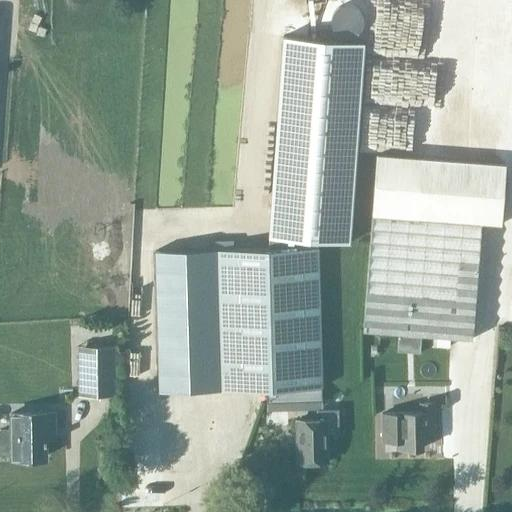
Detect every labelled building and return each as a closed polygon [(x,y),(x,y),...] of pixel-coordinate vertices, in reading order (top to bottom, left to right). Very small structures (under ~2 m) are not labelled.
[(283,35),(268,248),(317,247),(317,240),(350,243),(359,124),(365,42),(283,35)] [(373,157),(368,217),(481,225),(501,227),(505,167),(373,157)] [(124,194),(110,193),(110,213),(123,213),(124,194)] [(481,225),(368,217),(359,334),(473,343),(481,225)] [(268,248),(218,249),(219,318),(221,389),(321,387),(317,247),(268,248)] [(218,249),(156,251),(158,320),(160,391),(221,389),(219,318),(218,249)] [(122,296),(121,262),(111,262),(112,296),(122,296)] [(100,297),(99,308),(122,308),(122,297),(100,297)] [(116,345),(79,345),(79,396),(117,395),(116,345)] [(321,389),(266,392),(267,410),(322,407),(321,389)] [(394,451),(420,451),(419,438),(431,437),(431,405),(417,405),(418,414),(394,415),(380,416),(380,443),(394,443),(394,451)] [(298,420),(299,461),(327,460),(326,434),(340,434),(339,409),(318,410),(318,420),(298,420)] [(0,428),(0,452),(1,453),(12,453),(13,459),(28,459),(28,457),(47,456),(46,438),(54,437),(54,430),(53,412),(11,413),(12,428),(0,428)]
